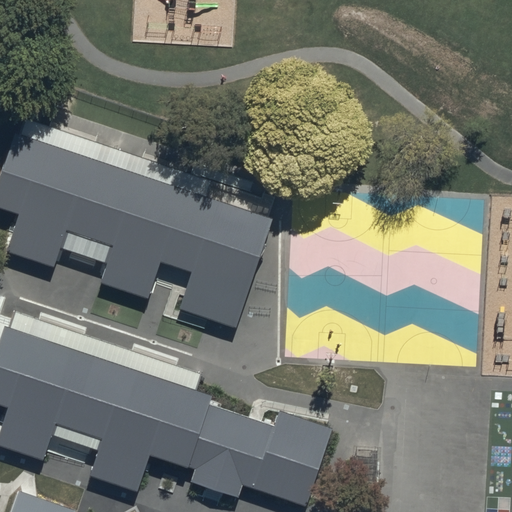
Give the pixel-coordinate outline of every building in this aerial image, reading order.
[(4,243),(51,259),(64,220),(109,235),(96,274),(143,291),(157,251),(187,261),(174,301),(230,320),(268,210),(14,123),(0,162),(0,197),(18,203),(4,243)] [(0,421),(0,438),(40,452),(53,413),(99,429),(85,469),(133,485),(147,445),(185,457),(205,398),(209,386),(5,317),(0,331),(0,394),(8,397),(0,421)] [(185,457),(305,497),(331,421),(276,403),(270,420),(205,398),(185,457)] [(73,511),(74,509),(16,488),(8,511),(73,511)] [(124,511),(127,504),(84,489),(76,511),(124,511)]
